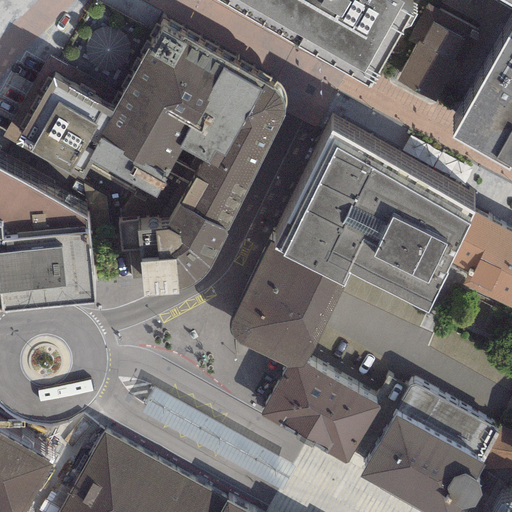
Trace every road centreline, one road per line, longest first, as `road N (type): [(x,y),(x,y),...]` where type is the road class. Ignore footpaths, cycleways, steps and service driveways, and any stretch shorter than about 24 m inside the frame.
road 1 (residential): [(318,72),(224,261),(179,292),(76,332)]
road 2 (residential): [(87,361),(139,365),(179,381),(408,511)]
road 3 (residential): [(309,511),(81,382)]
road 4 (unknown): [(501,170),(425,320)]
road 5 (unclassified): [(176,0),(318,72)]
